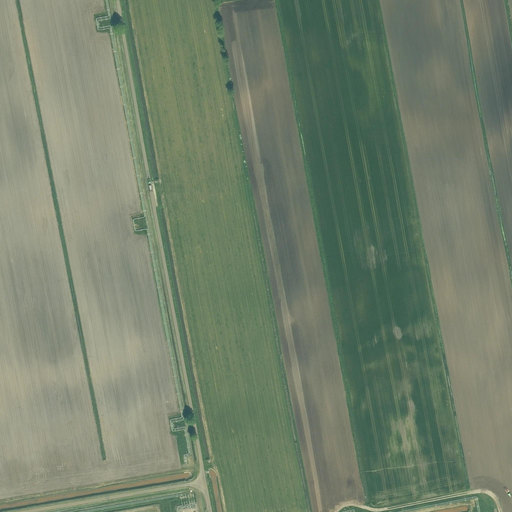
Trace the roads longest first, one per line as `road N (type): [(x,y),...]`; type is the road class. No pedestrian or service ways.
road 1 (unclassified): [(204,481),(116,0)]
road 2 (unclassified): [(24,511),(204,481)]
road 3 (track): [(500,511),(481,490),(376,510),(348,503),(335,511)]
